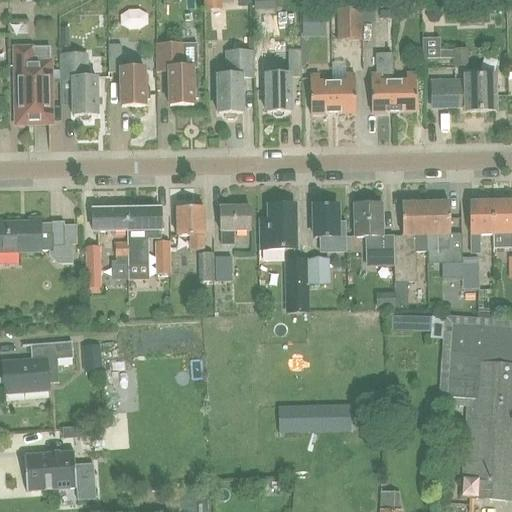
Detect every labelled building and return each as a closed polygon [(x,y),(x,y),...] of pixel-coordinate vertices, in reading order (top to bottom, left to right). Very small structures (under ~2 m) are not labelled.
[(363,41),(363,25),(337,25),(337,41),(363,41)] [(197,88),(192,88),(192,70),(197,69),(196,44),(155,45),(156,73),(168,73),(169,107),(193,107),(193,100),(197,100),(197,88)] [(144,89),(144,69),(121,70),(120,46),(107,46),(108,74),(120,74),(120,108),(144,108),(144,101),(149,101),(149,88),(144,89)] [(439,62),(453,62),(453,68),(468,68),(468,50),(452,49),(452,54),(439,54),(439,62)] [(301,78),(300,51),(287,52),(287,56),(265,57),(265,76),(266,114),(272,114),(272,118),(275,120),(281,120),(283,117),(283,114),(290,114),(289,79),(301,78)] [(253,79),(252,52),(225,53),(226,77),(217,77),(217,115),(224,115),(224,118),(226,121),(233,121),(235,118),(235,115),(241,115),(241,79),(253,79)] [(33,119),(49,118),(48,64),(32,65),(32,55),(15,56),(17,124),(34,124),(33,119)] [(87,123),(90,121),(90,118),(96,117),(95,79),(86,79),(86,55),(59,56),(59,83),(71,82),(72,118),(78,118),(79,121),(81,123),(87,123)] [(393,114),(393,82),(379,83),(379,75),(370,75),(371,114),(393,114)] [(406,82),(393,82),(393,114),(416,113),(415,75),(406,75),(406,82)] [(332,115),(331,84),(319,84),(318,77),(310,77),(311,116),(332,115)] [(344,84),(331,84),(332,115),(354,115),(353,77),(344,77),(344,84)] [(464,82),(454,82),(431,82),(431,89),(431,109),(465,108),(465,113),(494,113),(494,77),(464,77),(464,82)] [(397,150),(396,123),(381,124),(382,150),(397,150)] [(492,236),(491,203),(468,204),(468,236),(469,236),(470,254),(478,253),(478,236),(492,236)] [(511,203),(491,203),(492,236),(503,236),(503,253),(511,253),(511,235),(511,203)] [(448,204),(425,205),(426,237),(436,237),(436,252),(449,252),(448,204)] [(366,250),(366,267),(394,266),(393,237),(381,237),(380,205),(353,206),(354,237),(365,236),(366,250)] [(427,253),(426,237),(425,205),(401,205),(401,237),(393,237),(394,266),(395,310),(408,310),(408,283),(417,283),(416,253),(427,253)] [(261,221),(261,251),(295,250),(294,206),(269,206),(269,221),(261,221)] [(325,255),(337,255),(346,255),(346,242),(337,242),(337,239),(338,239),(337,206),(313,207),(314,239),(324,239),(325,255)] [(232,233),(249,233),(248,208),(217,209),(217,233),(221,233),(221,247),(233,247),(232,233)] [(203,237),(204,237),(203,209),(176,210),(176,237),(189,237),(190,252),(203,251),(203,237)] [(160,210),(126,211),(126,232),(127,244),(127,265),(147,265),(146,239),(160,239),(160,231),(160,210)] [(126,232),(126,211),(92,212),(92,233),(126,232)] [(64,246),(63,224),(51,224),(51,225),(39,225),(39,220),(27,221),(27,224),(0,224),(0,253),(40,252),(52,252),(52,255),(57,261),(61,261),(61,266),(72,265),(72,246),(64,246)] [(500,252),(499,237),(487,238),(487,253),(500,252)] [(169,275),(169,243),(155,243),(155,275),(169,275)] [(127,265),(127,244),(115,244),(115,258),(116,265),(127,265)] [(99,248),(85,248),(86,288),(99,288),(99,248)] [(212,284),(212,254),(197,255),(198,284),(212,284)] [(463,257),(461,257),(462,282),(463,282),(463,291),(479,290),(478,259),(463,259),(463,257)] [(329,260),(306,261),(306,286),(329,286),(329,260)] [(306,286),(306,261),(288,261),(289,286),(306,286)] [(117,277),(117,291),(153,292),(153,278),(117,277)] [(511,502),(511,321),(482,319),(482,315),(473,315),(473,319),(433,316),(431,339),(442,340),(438,406),(465,409),(460,499),(511,502)] [(56,361),(71,360),(70,343),(29,346),(30,362),(1,364),(3,395),(49,391),(48,384),(58,383),(56,361)] [(79,411),(92,445),(116,436),(104,402),(79,411)] [(351,406),(277,408),(278,435),(352,433),(351,406)] [(77,489),(74,453),(24,457),(26,493),(77,489)] [(176,511),(178,495),(118,491),(115,511),(176,511)] [(380,493),(379,511),(402,511),(403,511),(399,511),(400,494),(380,493)]
